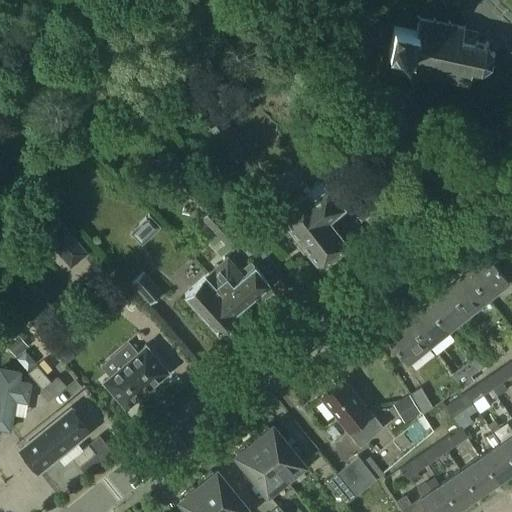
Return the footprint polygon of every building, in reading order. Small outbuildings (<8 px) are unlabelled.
[(411,69),(410,75),(422,77),(424,72),(452,78),(454,81),(455,80),(467,83),(468,82),(471,69),(481,69),(482,69),(486,66),(489,65),(492,55),(491,52),(487,45),(484,43),(462,39),(463,34),(464,28),(463,26),(446,22),(421,17),(419,18),(416,29),(394,25),(388,50),(410,55),(408,66),(409,69),(411,69)] [(83,94),(62,114),(84,138),(105,119),(83,94)] [(222,119),(209,129),(227,152),(240,141),(222,119)] [(322,179),(279,214),(322,267),(349,245),(329,220),(345,207),(341,202),(347,197),(338,186),(331,191),(322,179)] [(212,208),(201,217),(229,249),(240,240),(212,208)] [(150,214),(130,231),(142,244),(161,227),(150,214)] [(64,222),(47,237),(71,266),(89,252),(64,222)] [(487,253),(466,270),(488,298),(509,281),(487,253)] [(227,256),(206,275),(238,311),(270,282),(251,260),(240,270),(227,256)] [(466,270),(445,286),(468,314),(488,298),(466,270)] [(145,272),(132,283),(149,303),(162,292),(145,272)] [(189,290),(185,293),(219,333),(229,333),(236,327),(238,317),(234,314),(238,311),(206,275),(199,281),(189,290)] [(445,286),(426,302),(448,330),(468,314),(445,286)] [(426,302),(406,318),(428,346),(448,330),(426,302)] [(406,318),(386,335),(408,362),(428,346),(406,318)] [(48,321),(36,331),(59,359),(71,348),(48,321)] [(511,333),(501,340),(508,350),(511,347),(511,333)] [(18,338),(6,347),(14,357),(26,348),(18,338)] [(146,344),(103,380),(126,408),(169,371),(146,344)] [(472,359),(471,359),(479,369),(489,363),(482,352),(472,359)] [(43,359),(28,371),(43,388),(51,380),(45,373),(51,368),(43,359)] [(471,359),(462,366),(469,376),(479,369),(471,359)] [(0,368),(0,431),(9,433),(12,416),(23,418),(29,384),(20,382),(21,373),(0,368)] [(497,371),(486,379),(493,389),(504,381),(497,371)] [(344,378),(322,396),(350,430),(362,444),(383,427),(344,378)] [(478,385),(467,392),(473,402),(485,394),(478,385)] [(422,386),(411,393),(424,412),(434,406),(422,386)] [(411,394),(397,403),(409,421),(423,413),(411,394)] [(458,398),(446,406),(453,416),(464,408),(458,398)] [(66,415),(22,448),(40,472),(84,439),(66,415)] [(257,437),(254,439),(286,479),(305,464),(273,424),(270,427),(267,424),(254,434),(257,437)] [(442,439),(441,440),(448,450),(459,442),(452,432),(442,439)] [(511,433),(500,442),(511,459),(511,433)] [(238,452),(235,455),(267,494),(286,479),(254,439),(251,442),(249,439),(236,449),(238,452)] [(511,459),(500,442),(480,455),(499,482),(511,473),(511,459)] [(89,443),(72,457),(79,466),(80,465),(86,473),(87,474),(102,461),(95,453),(96,452),(89,443)] [(432,446),(421,454),(428,463),(439,456),(432,446)] [(421,454),(401,467),(408,477),(428,463),(421,454)] [(361,455),(338,474),(356,496),(373,482),(376,480),(379,477),(361,455)] [(480,455),(460,469),(479,496),(499,482),(480,455)] [(212,469),(199,479),(201,482),(199,485),(220,511),(245,511),(246,511),(249,509),(217,470),(214,472),(212,469)] [(460,469),(440,482),(459,509),(479,496),(460,469)] [(338,474),(329,481),(347,503),(356,496),(338,474)] [(406,494),(396,501),(404,511),(429,511),(430,511),(454,511),(459,509),(440,482),(420,496),(420,497),(412,502),(406,494)] [(183,498),(180,500),(189,511),(220,511),(199,485),(196,487),(193,484),(180,495),(183,498)] [(24,511),(27,510),(18,497),(1,509),(3,511),(24,511)]
